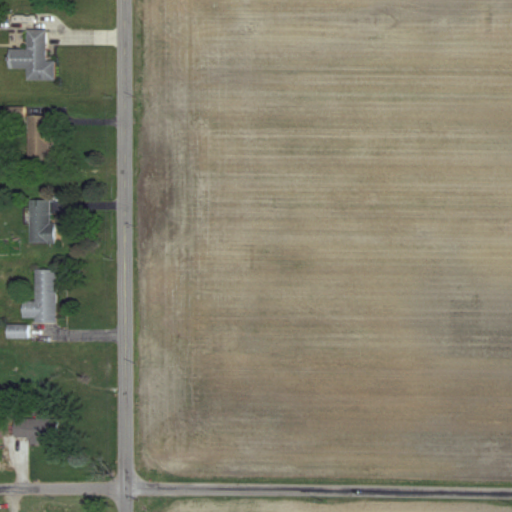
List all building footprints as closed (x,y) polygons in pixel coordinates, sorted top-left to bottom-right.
[(46,30),(27,30),(27,50),(9,50),(9,69),(27,69),(27,80),(55,81),(55,61),(46,61),(46,30)] [(54,145),(54,131),(49,131),(49,115),(27,115),(27,163),(49,163),(49,145),(54,145)] [(52,243),(52,200),(29,200),(29,243),(52,243)] [(56,269),(35,269),(35,301),(21,301),(21,321),(56,321),(56,269)] [(5,339),(28,339),(28,325),(5,325),(5,339)] [(57,418),(13,418),(13,438),(27,438),(27,442),(57,442),(57,418)]
